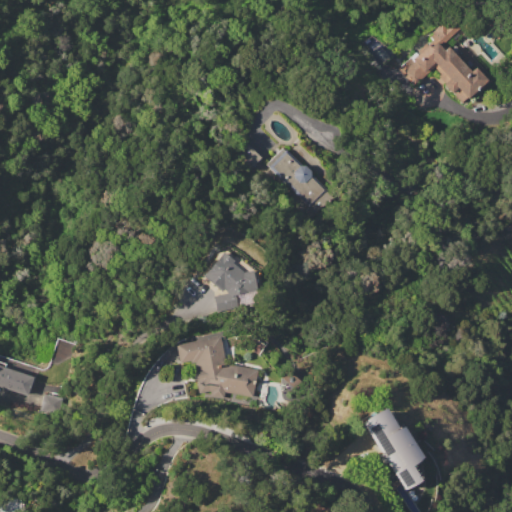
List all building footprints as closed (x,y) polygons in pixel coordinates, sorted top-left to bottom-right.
[(405,69),(413,61),(409,57),(414,52),(416,55),(428,43),(431,46),(433,44),(426,36),(448,16),(460,27),(444,43),(470,71),(475,66),(486,79),(466,98),(461,103),(451,92),(450,93),(442,84),(445,82),(438,75),(439,74),(433,67),(417,82),(405,69)] [(250,166),(260,157),(245,143),(236,153),(250,166)] [(265,165),(281,148),(284,151),(285,150),(301,165),(306,166),(310,170),(310,174),(327,190),(326,191),(331,196),(316,213),(265,165)] [(213,296),(226,293),(226,291),(224,289),(222,291),(203,276),(223,251),(234,260),(232,263),(243,272),(253,270),(257,290),(235,294),(237,304),(216,308),(213,296)] [(175,345),(219,335),(225,363),(257,370),(251,397),(224,392),(222,399),(209,397),(210,390),(198,393),(193,369),(195,369),(194,362),(190,363),(189,360),(179,363),(175,345)] [(0,364),(32,376),(31,379),(33,380),(31,389),(28,388),(26,395),(0,386),(0,364)] [(42,393),(47,394),(50,392),(56,393),(58,396),(62,396),(59,413),(39,409),(42,393)] [(362,422),(370,416),(378,411),(385,407),(399,429),(404,427),(422,456),(412,466),(422,481),(417,485),(412,488),(405,491),(362,422)]
